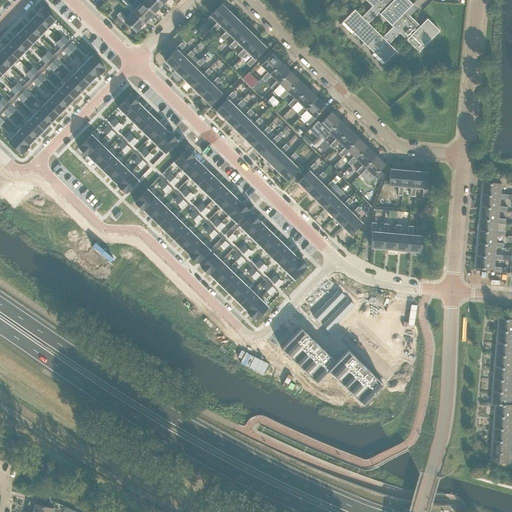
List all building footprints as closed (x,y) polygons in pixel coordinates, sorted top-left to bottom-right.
[(136,0),(140,4),(141,3),(153,14),(162,5),(156,0),(136,0)] [(362,17),(354,10),(342,22),(384,63),(396,51),(389,43),(399,33),(418,51),(439,31),(427,19),(420,26),(409,15),(414,11),(409,7),(412,4),(407,0),(375,0),(377,1),(362,17)] [(128,3),(125,6),(132,13),(133,12),(144,23),(153,14),(141,3),(140,4),(135,10),(128,3)] [(221,4),(210,16),(217,22),(211,29),(214,32),(220,26),(219,24),(230,13),(221,4)] [(42,7),(34,15),(47,28),(55,20),(42,7)] [(117,16),(113,21),(122,29),(127,24),(135,32),(144,23),(133,12),(132,13),(126,18),(120,12),(117,16)] [(230,13),(219,24),(220,26),(226,31),(220,37),(223,41),(229,34),(228,33),(239,22),(230,13)] [(34,16),(27,24),(40,36),(47,28),(34,15),(34,16)] [(239,22),(228,33),(229,34),(235,40),(228,46),(232,49),(238,43),(237,42),(248,30),(239,22)] [(27,24),(20,31),(32,44),(40,36),(27,24)] [(248,30),(237,42),(238,43),(243,49),(237,55),(241,58),(247,52),(245,50),(257,39),(248,30)] [(20,31),(12,39),(25,51),(32,44),(20,31)] [(63,36),(59,40),(64,44),(67,41),(63,36)] [(12,39),(4,47),(17,59),(25,51),(12,39)] [(257,39),(245,50),(247,52),(252,57),(246,63),(249,67),(256,60),(255,59),(266,48),(257,39)] [(59,40),(56,44),(60,48),(64,44),(59,40)] [(176,50),(165,61),(174,70),(186,59),(184,57),(179,52),(185,46),(182,42),(175,49),(176,50)] [(70,44),(67,47),(71,52),(75,48),(70,44)] [(4,47),(0,51),(0,57),(9,67),(17,59),(4,47)] [(67,47),(63,51),(68,55),(71,52),(67,47)] [(186,59),(174,70),(183,79),(194,67),(193,66),(188,61),(194,54),(190,51),(184,57),(186,59)] [(48,52),(44,55),(49,60),(52,56),(48,52)] [(272,53),(260,65),(267,72),(261,78),(265,82),(271,75),(269,74),(281,62),(272,53)] [(44,55),(41,59),(45,64),(49,60),(44,55)] [(91,56),(83,64),(97,76),(104,68),(91,56)] [(0,57),(0,72),(2,74),(9,67),(0,57)] [(55,59),(52,63),(56,67),(60,63),(55,59)] [(194,67),(183,79),(192,88),(203,76),(202,75),(196,69),(203,63),(199,60),(193,66),(194,67)] [(281,62),(269,74),(271,75),(276,81),(270,87),(273,90),(280,84),(278,83),(289,71),(281,62)] [(52,63),(48,66),(53,71),(56,67),(52,63)] [(83,64),(76,71),(88,84),(96,76),(96,77),(97,76),(83,64)] [(33,67),(29,71),(34,75),(37,72),(33,67)] [(203,76),(192,88),(201,96),(212,85),(211,83),(205,78),(212,72),(208,68),(202,75),(203,76)] [(29,71),(26,75),(30,79),(34,75),(29,71)] [(76,71),(68,79),(81,91),(88,84),(76,71)] [(289,71),(278,83),(280,84),(285,89),(279,96),(282,99),(288,93),(287,92),(299,80),(289,71)] [(405,83),(412,76),(409,73),(402,80),(405,83)] [(40,74),(37,78),(41,83),(45,79),(40,74)] [(212,85),(201,96),(210,105),(221,94),(214,87),(220,80),(217,77),(211,83),(212,85)] [(37,78),(33,82),(38,86),(41,83),(37,78)] [(68,79),(61,87),(73,99),(81,91),(68,79)] [(299,80),(287,92),(288,93),(294,98),(288,104),(291,108),(297,101),(296,100),(307,89),(299,80)] [(18,83),(14,86),(19,91),(22,87),(18,83)] [(14,86),(10,90),(15,94),(19,91),(14,86)] [(61,87),(53,94),(66,107),(73,99),(61,87)] [(307,89),(296,100),(297,101),(303,107),(297,113),(300,116),(306,110),(305,109),(316,97),(307,89)] [(25,90),(21,94),(26,98),(30,94),(25,90)] [(227,100),(216,111),(225,120),(236,108),(235,107),(229,101),(235,95),(232,92),(226,98),(227,100)] [(21,94),(18,97),(22,102),(26,98),(21,94)] [(53,94),(46,102),(58,114),(66,107),(53,94)] [(130,94),(117,107),(125,115),(138,102),(130,94)] [(316,97),(305,109),(306,110),(312,115),(305,122),(309,125),(315,118),(314,117),(325,106),(316,97)] [(236,108),(225,120),(234,128),(245,117),(244,115),(238,110),(244,104),(241,100),(235,107),(236,108)] [(46,102),(38,110),(51,122),(58,114),(46,102)] [(138,102),(125,115),(133,123),(145,110),(138,103),(138,102)] [(10,105),(6,109),(11,113),(15,110),(10,105)] [(6,109),(3,113),(7,117),(11,113),(6,109)] [(245,117),(234,128),(243,137),(254,125),(253,124),(247,119),(253,112),(250,109),(244,115),(245,117)] [(38,110),(31,118),(43,130),(51,122),(38,110)] [(145,110),(133,123),(141,130),(153,118),(145,110)] [(319,135),(311,143),(316,148),(324,140),(330,134),(329,132),(340,121),(331,112),(320,123),(327,130),(321,137),(319,135)] [(31,118),(23,125),(36,138),(43,130),(31,118)] [(153,118),(141,130),(149,138),(161,125),(153,118)] [(254,125),(243,137),(251,146),(263,134),(261,133),(256,127),(262,121),(259,118),(253,124),(254,125)] [(114,119),(110,123),(113,127),(118,123),(114,119)] [(280,120),(276,124),(281,130),(286,125),(280,120)] [(340,121),(329,132),(330,134),(336,139),(330,145),(333,149),(339,142),(338,141),(349,130),(340,121)] [(118,123),(113,127),(117,131),(122,126),(118,123)] [(23,125),(16,133),(29,146),(29,145),(28,145),(36,138),(23,125)] [(161,125),(149,138),(156,145),(169,132),(168,132),(161,125)] [(107,126),(102,131),(106,135),(111,130),(107,126)] [(263,134),(251,146),(260,154),(272,143),(270,142),(265,136),(271,130),(268,127),(261,133),(263,134)] [(111,130),(106,135),(110,138),(114,134),(111,130)] [(349,130),(338,141),(339,142),(345,148),(338,154),(342,157),(348,151),(346,150),(358,138),(349,130)] [(272,143),(260,154),(269,163),(281,152),(279,150),(274,145),(280,139),(279,138),(284,134),(281,131),(270,142),(272,143)] [(169,132),(156,145),(164,153),(177,140),(169,132)] [(16,133),(8,141),(21,154),(29,146),(16,133)] [(91,134),(78,147),(86,155),(86,156),(87,155),(99,142),(91,134)] [(130,134),(125,139),(129,142),(133,138),(130,134)] [(304,135),(301,137),(309,145),(312,142),(304,135)] [(133,138),(129,142),(133,146),(137,141),(133,138)] [(358,138),(346,150),(348,151),(353,156),(347,163),(351,166),(357,160),(355,158),(367,147),(358,138)] [(122,141),(118,146),(122,150),(126,145),(122,141)] [(99,142),(87,155),(94,162),(107,150),(99,142)] [(281,152),(269,163),(278,172),(289,160),(288,159),(283,154),(289,147),(285,144),(279,150),(281,152)] [(126,145),(122,150),(125,153),(130,149),(126,145)] [(367,147),(355,158),(357,160),(362,165),(356,171),(359,175),(360,174),(366,168),(364,167),(366,165),(375,156),(367,147)] [(145,149),(141,154),(144,157),(149,153),(145,149)] [(186,149),(173,162),(181,170),(194,157),(186,149)] [(107,150),(94,162),(102,170),(114,157),(107,150)] [(149,153),(144,157),(148,161),(153,156),(149,153)] [(289,160),(278,172),(287,181),(299,169),(291,162),(298,156),(294,153),(288,159),(289,160)] [(366,168),(360,174),(366,179),(365,180),(368,183),(373,178),(375,177),(375,176),(374,176),(376,173),(377,172),(380,169),(385,164),(375,156),(366,165),(364,167),(366,168)] [(114,157),(102,170),(110,177),(122,165),(114,157)] [(138,157),(133,161),(137,165),(142,160),(138,157)] [(194,157),(181,170),(189,177),(201,165),(194,157)] [(142,160),(137,165),(141,168),(145,164),(142,160)] [(308,171),(297,182),(306,191),(318,179),(316,178),(311,173),(317,166),(314,163),(307,170),(308,171)] [(122,165),(110,177),(117,185),(130,172),(122,165)] [(201,165),(189,177),(197,185),(209,172),(201,165)] [(376,173),(374,176),(375,176),(375,177),(378,180),(384,173),(380,169),(377,172),(376,173)] [(388,184),(388,185),(398,186),(397,195),(402,195),(403,186),(401,186),(402,170),(390,169),(389,181),(388,184)] [(402,170),(401,186),(403,186),(411,187),(410,196),(414,196),(415,187),(413,187),(415,171),(402,170)] [(415,171),(413,187),(415,187),(423,188),(422,197),(427,197),(428,188),(426,188),(428,172),(415,171)] [(130,172),(117,185),(125,193),(138,180),(130,172)] [(209,172),(197,185),(205,192),(217,180),(209,172)] [(318,179),(306,191),(315,200),(326,188),(325,187),(320,181),(326,175),(322,172),(316,178),(318,179)] [(170,173),(166,178),(169,182),(174,177),(170,173)] [(174,177),(169,182),(173,185),(178,181),(174,177)] [(217,180),(205,192),(212,200),(225,187),(217,180)] [(163,181),(158,186),(162,189),(167,185),(163,181)] [(326,188),(315,200),(324,208),(335,197),(334,196),(340,189),(335,184),(331,181),(330,182),(325,187),(326,188)] [(482,188),(482,195),(500,197),(500,198),(508,199),(511,199),(511,194),(508,194),(508,195),(501,194),(502,184),(483,182),(482,188)] [(167,185),(162,189),(166,193),(170,188),(167,185)] [(225,187),(212,200),(220,207),(232,195),(225,187)] [(147,189),(134,202),(142,210),(155,197),(147,189)] [(186,189),(181,193),(185,197),(189,192),(186,189)] [(335,197),(324,208),(333,217),(344,206),(343,204),(337,199),(343,193),(340,189),(334,196),(335,197)] [(189,192),(185,197),(189,200),(193,196),(189,192)] [(232,195),(220,207),(228,215),(240,202),(240,201),(240,202),(232,195)] [(482,195),(481,207),(499,209),(499,211),(507,211),(507,207),(500,206),(500,198),(500,197),(482,195)] [(178,196),(174,201),(178,204),(182,200),(178,196)] [(155,197),(142,210),(143,210),(150,217),(163,204),(155,197)] [(344,206),(333,217),(342,226),(353,214),(352,213),(346,208),(352,201),(349,198),(343,204),(344,206)] [(182,200),(178,204),(181,208),(186,203),(182,200)] [(240,202),(228,215),(236,223),(248,209),(240,202)] [(163,204),(150,217),(158,225),(170,212),(163,204)] [(201,204),(197,208),(201,212),(205,207),(201,204)] [(205,207),(201,212),(204,216),(209,211),(205,207)] [(353,214),(342,226),(351,235),(362,223),(355,216),(361,210),(358,207),(352,213),(353,214)] [(481,207),(480,219),(498,221),(498,223),(505,223),(506,219),(499,218),(499,211),(499,209),(481,207)] [(194,211),(189,216),(193,219),(198,215),(194,211)] [(170,212),(158,225),(166,232),(178,219),(170,212)] [(252,213),(239,226),(247,234),(260,221),(252,213)] [(198,215),(193,219),(197,223),(201,218),(198,215)] [(178,219),(166,232),(174,240),(186,227),(178,219)] [(217,219),(212,223),(216,227),(220,222),(217,219)] [(480,219),(478,231),(497,233),(497,235),(504,235),(505,231),(497,230),(498,223),(498,221),(480,219)] [(260,221),(247,234),(255,241),(267,229),(260,221)] [(220,222),(216,227),(220,231),(224,226),(220,222)] [(371,222),(370,232),(372,232),(370,248),(383,249),(385,233),(383,232),(375,232),(376,223),(371,222)] [(383,224),(383,232),(385,233),(383,249),(395,250),(397,234),(395,234),(387,233),(388,224),(383,224)] [(396,225),(395,234),(397,234),(395,250),(408,251),(409,235),(407,235),(400,234),(401,225),(396,225)] [(209,226),(205,231),(209,234),(213,230),(209,226)] [(408,226),(407,235),(409,235),(408,251),(421,252),(422,236),(412,235),(413,226),(408,226)] [(186,227),(174,240),(181,247),(194,235),(186,227)] [(267,229),(255,241),(263,249),(275,236),(267,229)] [(213,230),(209,234),(212,238),(217,234),(213,230)] [(478,231),(477,243),(496,245),(496,247),(503,248),(504,243),(496,242),(497,235),(497,233),(478,231)] [(232,233),(227,238),(231,242),(235,237),(232,233)] [(194,235),(181,247),(189,254),(188,255),(201,242),(194,235)] [(275,236),(263,249),(270,256),(283,244),(275,236)] [(224,241),(220,245),(224,249),(228,245),(224,241)] [(201,242),(188,255),(197,263),(209,250),(201,242)] [(477,243),(476,255),(495,257),(495,259),(502,260),(510,260),(511,256),(503,255),(495,255),(496,247),(496,245),(477,243)] [(283,244),(270,256),(278,264),(290,251),(283,244)] [(244,245),(239,250),(243,253),(248,249),(244,245)] [(248,249),(243,253),(247,257),(251,253),(248,249)] [(290,251),(278,264),(286,271),(298,258),(290,251)] [(213,253),(200,266),(208,274),(221,261),(213,253)] [(236,253),(232,257),(236,261),(240,256),(236,253)] [(476,255),(475,268),(494,269),(493,271),(501,272),(507,272),(507,268),(501,267),(494,267),(495,259),(495,257),(476,255)] [(240,256),(236,261),(240,265),(244,260),(240,256)] [(298,258),(286,271),(294,279),(307,266),(298,258)] [(259,260),(255,265),(259,269),(263,264),(259,260)] [(221,261),(208,274),(209,274),(216,281),(228,268),(221,261)] [(263,264),(259,269),(262,272),(267,268),(263,264)] [(228,268),(216,281),(224,289),(236,276),(228,268)] [(252,268),(247,272),(251,276),(256,271),(252,268)] [(256,271),(251,276),(255,280),(259,275),(256,271)] [(275,275),(270,280),(274,284),(278,279),(275,275)] [(236,276),(224,289),(232,296),(244,283),(236,276)] [(278,279),(274,284),(278,287),(282,283),(278,279)] [(244,283),(232,296),(239,304),(252,291),(244,283)] [(267,283),(263,287),(267,291),(271,287),(267,283)] [(271,287),(267,291),(270,295),(275,290),(271,287)] [(339,290),(313,317),(319,323),(345,296),(339,290)] [(252,291),(239,304),(247,311),(246,311),(247,312),(259,299),(252,291)] [(259,299),(247,312),(255,319),(267,306),(259,299)] [(348,299),(322,326),(329,332),(355,305),(348,299)] [(511,319),(499,318),(498,331),(511,331),(511,319)] [(335,361),(301,328),(281,348),(316,383),(328,371),(362,404),(382,384),(347,349),(335,361)] [(511,331),(498,331),(497,343),(511,343),(511,331)] [(511,343),(497,343),(496,355),(511,356),(511,343)] [(511,356),(496,355),(495,367),(511,368),(511,356)] [(511,368),(495,367),(494,379),(511,380),(511,368)] [(511,380),(494,379),(493,391),(511,393),(511,395),(511,390),(511,391),(511,387),(511,380)] [(493,391),(492,404),(496,404),(510,405),(511,405),(511,402),(511,403),(511,395),(511,393),(493,391)] [(496,404),(495,416),(511,417),(511,405),(510,405),(496,404)] [(511,417),(495,416),(494,428),(511,429),(511,417)] [(511,429),(494,428),(493,440),(511,442),(511,444),(511,439),(511,440),(511,435),(511,429)] [(492,450),(491,461),(510,463),(510,461),(511,461),(511,451),(511,452),(511,444),(511,442),(493,440),(492,450)]
